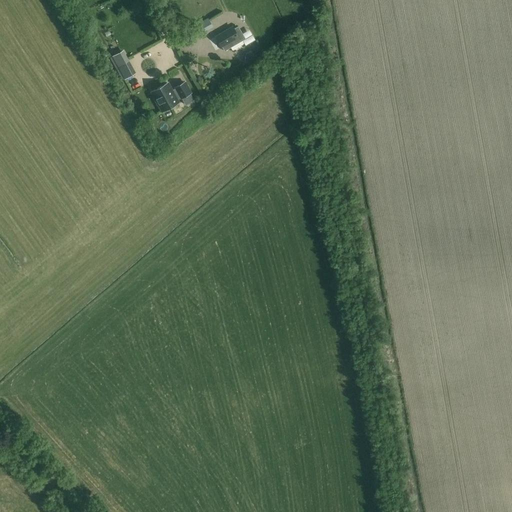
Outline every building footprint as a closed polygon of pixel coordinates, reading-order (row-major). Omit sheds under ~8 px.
[(199,33),(212,26),(207,19),(195,26),(199,33)] [(233,28),(232,27),(215,37),(221,47),(222,47),(224,51),(245,39),(238,26),(233,28)] [(182,43),(194,36),(190,29),(178,36),(182,43)] [(244,60),(247,63),(254,58),(250,51),(245,54),(244,60)] [(128,61),(126,62),(118,66),(120,71),(131,65),(128,61)] [(171,90),(166,83),(152,91),(155,98),(154,98),(157,105),(159,104),(163,111),(177,103),(176,100),(181,98),(190,93),(184,82),(175,87),(175,88),(171,90)]
